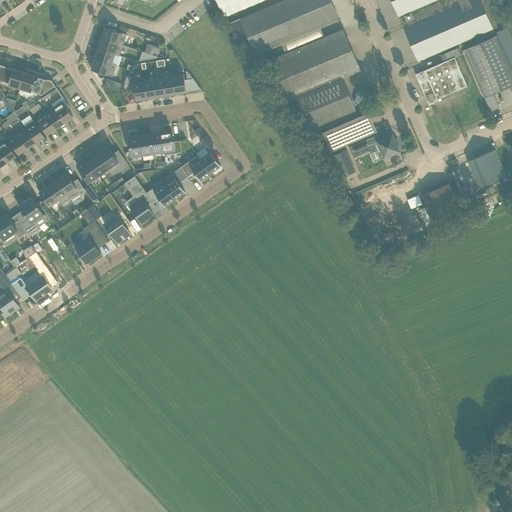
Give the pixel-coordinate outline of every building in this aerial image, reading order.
[(216,0),(224,17),(262,0),(216,0)] [(248,38),(255,55),(282,43),(286,52),(324,37),(320,27),(339,19),(330,0),(283,0),(228,23),(241,42),(248,38)] [(489,4),(489,0),(391,0),(399,17),(404,15),(409,25),(403,28),(418,61),(427,57),(497,27),(488,5),(489,4)] [(105,27),(101,38),(123,45),(126,34),(105,27)] [(295,98),(342,78),(360,70),(342,29),(324,37),(286,52),(268,60),(285,102),(295,98)] [(475,78),(484,97),(493,93),(511,84),(511,68),(509,62),(497,35),(464,50),(475,78)] [(101,38),(98,48),(115,54),(119,55),(123,45),(101,38)] [(98,48),(94,58),(111,64),(115,54),(98,48)] [(419,83),(429,105),(438,101),(437,100),(467,86),(454,57),(424,70),(428,79),(419,83)] [(94,58),(91,69),(112,76),(116,65),(111,64),(94,58)] [(0,81),(20,88),(24,72),(2,66),(0,67),(0,81)] [(24,72),(20,88),(42,94),(53,87),(47,79),(24,72)] [(183,74),(172,76),(175,94),(186,92),(183,74)] [(172,76),(163,77),(166,95),(175,94),(172,76)] [(163,77),(153,79),(156,97),(166,95),(163,77)] [(144,78),(132,80),(135,100),(147,98),(144,81),(144,80),(144,78)] [(295,98),(308,130),(355,110),(342,78),(295,98)] [(107,79),(105,85),(112,88),(114,81),(107,79)] [(144,80),(144,81),(147,98),(156,97),(153,79),(144,80)] [(493,93),(484,97),(490,111),(499,108),(493,93)] [(62,101),(53,107),(64,122),(72,116),(62,101)] [(30,109),(32,113),(41,106),(38,103),(30,109)] [(15,111),(18,116),(26,110),(25,108),(23,105),(15,111)] [(53,107),(45,113),(55,128),(64,122),(53,107)] [(8,119),(9,122),(18,116),(15,111),(6,118),(7,120),(8,119)] [(369,112),(322,133),(330,152),(377,131),(369,112)] [(55,128),(45,113),(36,119),(46,134),(55,128)] [(34,120),(25,126),(35,142),(44,136),(34,120)] [(25,126),(16,132),(27,147),(35,142),(25,126)] [(197,136),(202,132),(199,128),(193,131),(197,136)] [(172,130),(161,132),(164,150),(163,150),(164,155),(182,152),(180,140),(173,141),(172,130)] [(27,147),(16,132),(8,138),(18,153),(27,147)] [(161,132),(150,134),(153,152),(163,150),(164,150),(161,132)] [(385,132),(348,147),(353,158),(369,151),(368,150),(376,147),(378,152),(381,151),(383,157),(379,159),(379,160),(399,151),(397,146),(398,144),(397,140),(394,139),(392,134),(387,136),(385,132)] [(150,134),(139,136),(142,154),(142,156),(143,156),(154,154),(153,152),(150,134)] [(206,135),(200,139),(208,150),(214,146),(206,135)] [(139,136),(128,137),(131,156),(142,154),(139,136)] [(5,140),(0,143),(0,152),(6,161),(15,155),(5,140)] [(118,162),(107,145),(100,149),(102,152),(98,154),(110,171),(113,169),(112,166),(118,162)] [(355,172),(345,150),(333,155),(342,178),(355,172)] [(468,161),(479,188),(506,176),(495,150),(468,161)] [(210,152),(200,159),(210,174),(221,166),(210,152)] [(110,171),(98,154),(88,161),(98,175),(106,170),(108,173),(110,171)] [(182,154),(177,162),(188,178),(195,174),(200,181),(210,174),(200,159),(191,166),(182,154)] [(98,175),(88,161),(84,163),(83,161),(76,166),(88,182),(98,175)] [(177,176),(164,185),(175,199),(185,192),(180,185),(188,178),(177,162),(172,170),(177,176)] [(66,173),(57,179),(70,198),(79,192),(66,173)] [(135,176),(124,184),(128,190),(130,188),(139,201),(129,208),(136,217),(135,217),(141,226),(150,220),(149,219),(154,215),(149,207),(154,203),(153,202),(146,193),(135,176)] [(57,179),(48,185),(58,200),(61,204),(70,198),(57,179)] [(461,214),(448,184),(422,195),(435,225),(461,214)] [(48,185),(39,192),(49,207),(58,200),(48,185)] [(98,197),(90,185),(84,189),(93,201),(98,197)] [(152,189),(146,193),(153,202),(159,199),(164,207),(175,199),(164,185),(154,192),(152,189)] [(110,193),(103,198),(116,215),(104,223),(117,242),(129,234),(125,229),(132,224),(110,193)] [(44,215),(31,197),(25,201),(24,199),(17,204),(27,219),(21,223),(19,220),(18,220),(29,236),(39,229),(34,222),(44,215)] [(478,202),(482,211),(488,209),(483,199),(478,202)] [(29,236),(18,220),(13,224),(6,214),(0,218),(0,241),(3,239),(4,240),(14,232),(18,238),(27,232),(29,236)] [(89,236),(74,247),(86,264),(101,253),(98,248),(109,241),(95,220),(83,229),(89,236)] [(36,252),(31,245),(22,252),(26,258),(36,252)] [(37,268),(43,263),(36,253),(30,258),(37,268)] [(14,267),(20,263),(16,257),(10,261),(14,267)] [(0,310),(5,318),(6,318),(5,317),(15,311),(14,310),(19,306),(10,293),(16,289),(9,280),(0,268),(0,267),(0,284),(1,286),(0,286),(0,288),(3,292),(5,296),(0,299),(0,310)] [(18,274),(9,280),(16,289),(21,297),(29,291),(33,297),(50,285),(41,273),(25,284),(18,274)] [(499,438),(501,451),(509,450),(506,436),(499,438)]
